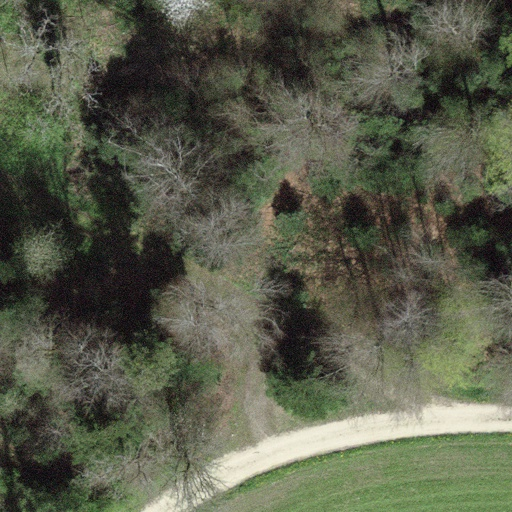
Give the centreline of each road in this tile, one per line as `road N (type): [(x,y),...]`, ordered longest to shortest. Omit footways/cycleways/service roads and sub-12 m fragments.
road 1 (track): [(0,177),(445,413)]
road 2 (track): [(180,511),(269,449),(445,413),(511,420)]
